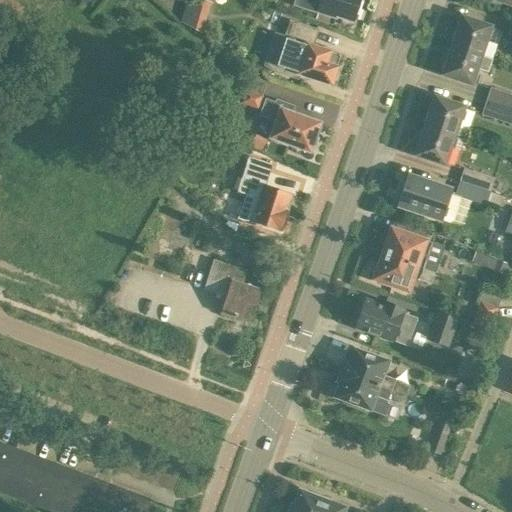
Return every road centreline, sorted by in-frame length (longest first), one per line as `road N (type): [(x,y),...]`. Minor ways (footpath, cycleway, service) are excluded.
road 1 (tertiary): [(265,426),(411,0)]
road 2 (residential): [(265,426),(0,321)]
road 3 (residential): [(449,507),(265,426)]
road 4 (residential): [(449,507),(511,331)]
